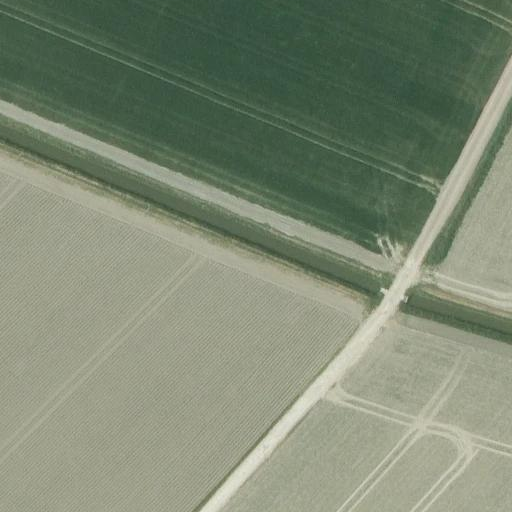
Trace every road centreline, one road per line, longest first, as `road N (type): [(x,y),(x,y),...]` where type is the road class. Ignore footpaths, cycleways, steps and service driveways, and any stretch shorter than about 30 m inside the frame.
road 1 (track): [(511,78),(382,314)]
road 2 (track): [(207,511),(382,314)]
